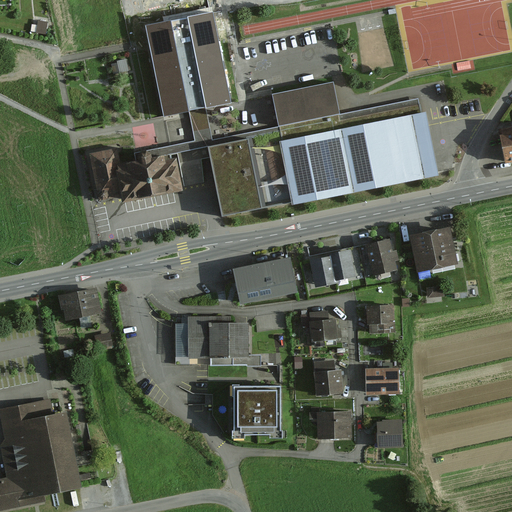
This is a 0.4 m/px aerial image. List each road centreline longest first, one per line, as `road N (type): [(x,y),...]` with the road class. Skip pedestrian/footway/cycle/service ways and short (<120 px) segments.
road 1 (residential): [(232,454),(356,457),(349,297),(247,314),(196,312),(133,281)]
road 2 (secondary): [(470,197),(130,265)]
road 3 (residential): [(232,454),(168,390),(152,362),(133,281)]
road 4 (secondary): [(130,265),(0,291)]
